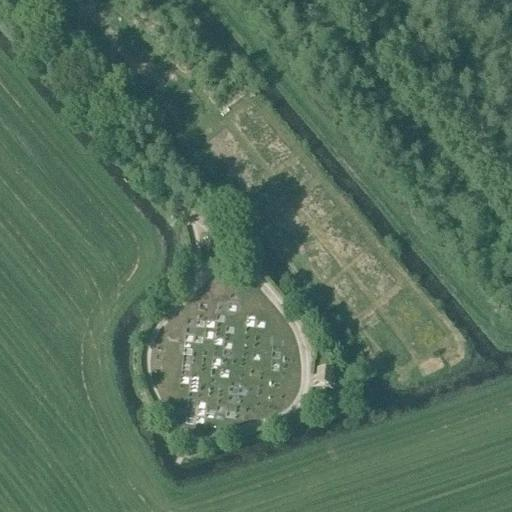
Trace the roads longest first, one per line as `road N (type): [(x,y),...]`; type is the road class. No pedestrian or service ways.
road 1 (unclassified): [(211,250),(195,294),(145,356),(145,378),(181,454),(301,414),(310,387),(307,351),(282,306),(233,259)]
road 2 (unclassified): [(211,250),(0,0)]
